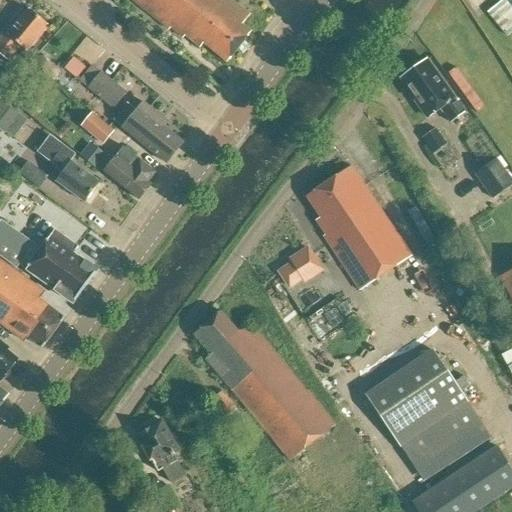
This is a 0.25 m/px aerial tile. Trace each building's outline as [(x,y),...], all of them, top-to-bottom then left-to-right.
[(204,45),(227,64),(251,34),(242,27),(250,18),(227,0),(129,0),(169,32),(171,30),(183,40),(185,37),(200,50),(204,45)] [(511,0),(504,0),(504,1),(488,13),(508,38),(511,34),(511,0)] [(48,27),(29,11),(8,36),(5,34),(0,40),(0,55),(8,62),(20,48),(27,53),(48,27)] [(58,78),(64,70),(51,61),(45,69),(58,78)] [(451,125),(465,115),(427,62),(401,80),(416,101),(415,102),(428,120),(440,111),(443,115),(444,115),(451,125)] [(90,91),(115,112),(129,95),(94,66),(80,84),(89,92),(90,91)] [(0,102),(0,131),(6,135),(21,115),(2,100),(0,102)] [(114,123),(167,165),(171,160),(184,144),(160,125),(164,120),(143,104),(136,113),(131,110),(125,117),(122,114),(114,123)] [(81,128),(103,146),(115,133),(93,114),(81,128)] [(442,141),(435,130),(423,139),(430,150),(442,141)] [(85,204),(100,184),(70,163),(75,157),(50,138),(39,154),(64,173),(56,183),(85,204)] [(107,168),(113,154),(91,145),(85,159),(107,168)] [(104,173),(139,201),(151,186),(148,183),(155,174),(124,148),(104,173)] [(492,201),(511,186),(511,182),(496,161),(474,176),(492,201)] [(47,179),(27,163),(18,174),(38,190),(47,179)] [(360,292),(412,258),(352,169),(307,199),(321,219),(317,222),(326,237),(324,238),(360,292)] [(20,266),(73,305),(97,272),(75,256),(79,250),(54,232),(41,250),(1,222),(0,223),(0,258),(17,270),(20,266)] [(304,284),(323,272),(308,248),(289,261),(291,264),(278,273),(289,290),(302,281),(304,284)] [(28,339),(43,350),(64,321),(38,302),(44,294),(0,261),(0,325),(25,343),(28,339)] [(511,271),(500,278),(511,300),(511,271)] [(291,461),(335,427),(255,331),(239,334),(221,314),(195,336),(212,356),(206,362),(291,461)] [(501,356),(511,349),(511,344),(501,326),(488,333),(501,356)] [(0,382),(0,383),(3,380),(7,380),(11,375),(10,371),(18,361),(0,346),(0,343),(0,382)] [(364,395),(351,404),(385,454),(398,445),(401,449),(468,403),(432,350),(364,395)] [(0,407),(9,397),(0,389),(0,407)] [(236,410),(222,393),(212,402),(226,419),(236,410)] [(171,485),(185,476),(174,456),(179,453),(161,423),(154,427),(153,425),(136,435),(158,474),(163,471),(171,485)] [(511,471),(497,448),(412,504),(417,511),(475,511),(511,488),(511,471)] [(167,488),(156,494),(163,506),(174,499),(167,488)]
